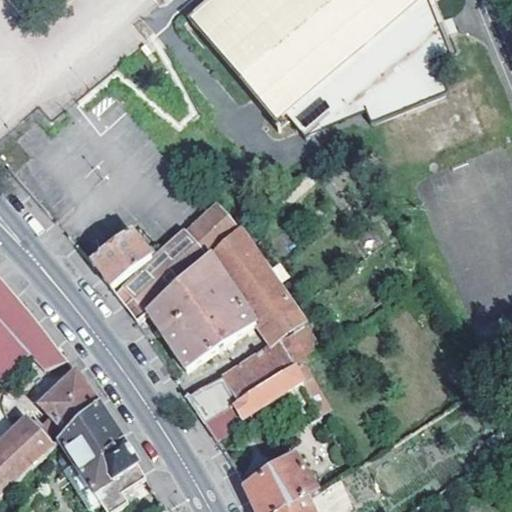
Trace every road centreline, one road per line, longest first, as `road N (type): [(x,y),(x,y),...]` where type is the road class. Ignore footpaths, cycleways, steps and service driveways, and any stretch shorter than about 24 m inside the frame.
road 1 (secondary): [(212,511),(133,385),(0,220)]
road 2 (unknown): [(0,156),(165,0)]
